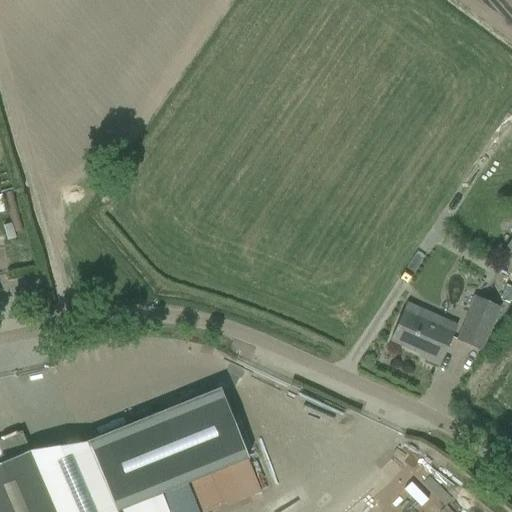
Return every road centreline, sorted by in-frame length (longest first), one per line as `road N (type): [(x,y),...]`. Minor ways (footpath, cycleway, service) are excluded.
road 1 (unclassified): [(0,343),(137,318),(212,328),(415,415),(511,480)]
road 2 (track): [(65,331),(0,106)]
